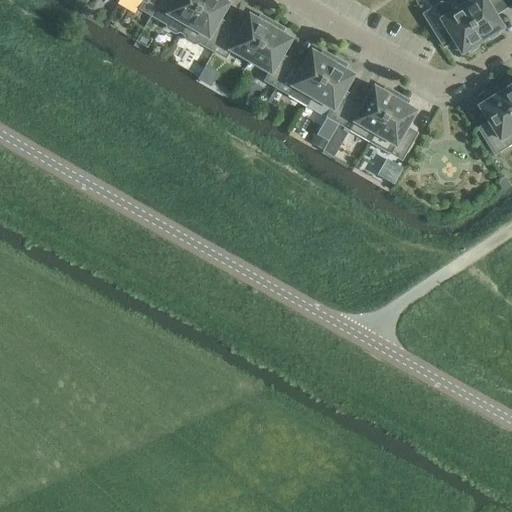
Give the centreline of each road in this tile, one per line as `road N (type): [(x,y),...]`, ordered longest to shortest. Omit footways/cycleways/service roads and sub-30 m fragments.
road 1 (tertiary): [(355,335),(0,133)]
road 2 (residential): [(444,92),(286,0)]
road 3 (tertiary): [(511,422),(355,335)]
